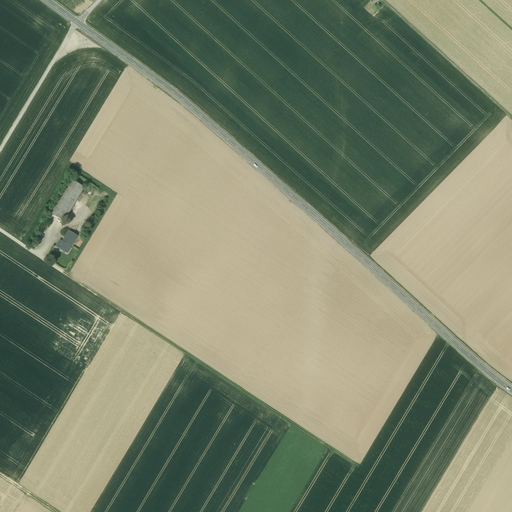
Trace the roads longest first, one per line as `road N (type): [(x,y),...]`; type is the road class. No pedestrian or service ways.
road 1 (secondary): [(511,390),(173,91),(46,0)]
road 2 (track): [(359,466),(63,271)]
road 3 (track): [(99,0),(76,22),(0,149)]
road 4 (track): [(383,0),(511,116)]
